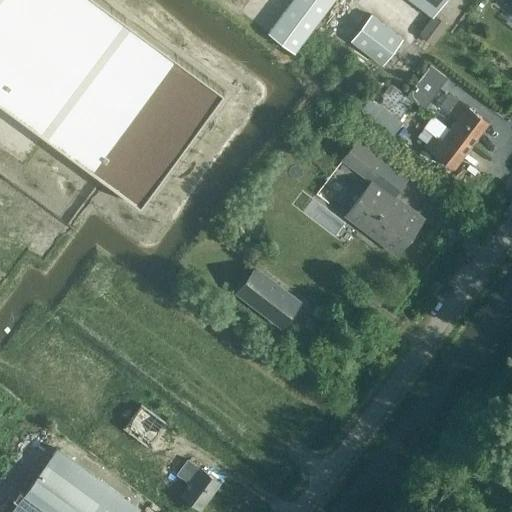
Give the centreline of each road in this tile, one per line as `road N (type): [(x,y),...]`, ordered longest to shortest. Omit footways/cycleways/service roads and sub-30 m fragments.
road 1 (unclassified): [(301,511),(511,226)]
road 2 (track): [(187,444),(288,511)]
